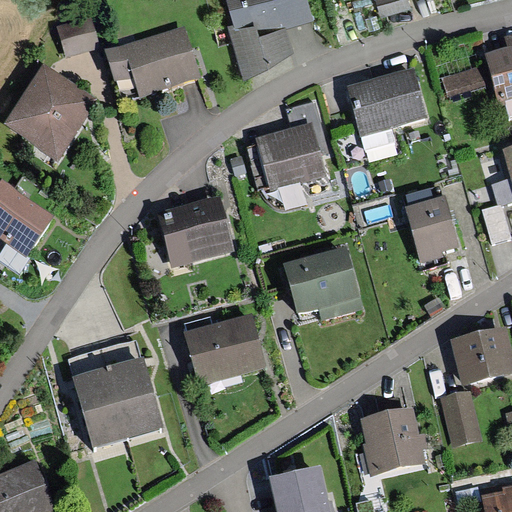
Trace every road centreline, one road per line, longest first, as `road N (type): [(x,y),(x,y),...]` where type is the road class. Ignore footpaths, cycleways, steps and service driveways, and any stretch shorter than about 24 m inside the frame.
road 1 (residential): [(511,10),(339,60),(216,130),(133,202),(0,392)]
road 2 (residential): [(224,470),(511,281)]
